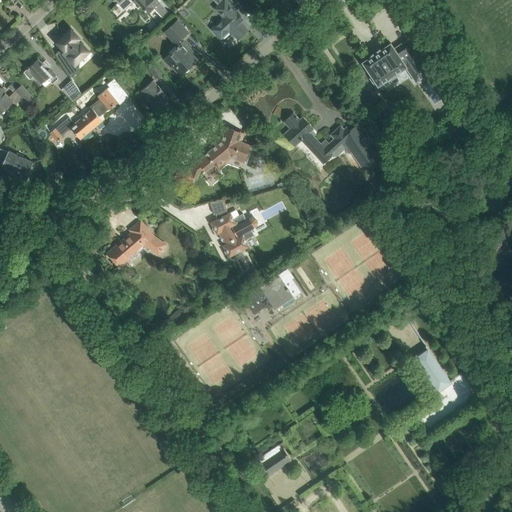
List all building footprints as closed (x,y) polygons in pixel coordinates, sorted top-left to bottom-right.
[(113,0),(115,2),(117,4),(123,11),(135,0),(143,8),(148,13),(153,7),(149,3),(150,2),(147,0),(113,0)] [(160,2),(161,1),(159,0),(151,0),(152,1),(150,2),(149,3),(153,7),(163,18),(169,13),(160,2)] [(241,37),(242,36),(245,33),(245,32),(246,31),(246,30),(246,29),(246,27),(245,26),(236,16),(237,16),(237,15),(237,14),(237,13),(237,12),(237,11),(236,11),(237,10),(242,6),(236,0),(213,0),(218,5),(214,8),(223,18),(211,29),(218,37),(225,30),(226,30),(227,30),(228,30),(229,30),(234,36),(235,37),(236,37),(238,37),(239,37),(240,37),(241,37)] [(178,19),(163,32),(175,45),(190,33),(178,19)] [(62,48),(55,54),(70,77),(80,69),(75,64),(89,51),(78,39),(80,38),(71,29),(56,42),(62,48)] [(376,83),(378,85),(388,78),(388,79),(397,74),(396,73),(405,67),(416,82),(429,73),(406,40),(394,48),(390,43),(380,50),(380,49),(372,55),(362,62),(372,77),(370,78),(374,85),(376,83)] [(169,52),(170,53),(163,59),(169,66),(171,64),(180,75),(196,60),(192,56),(194,54),(183,42),(176,48),(175,46),(169,52)] [(101,57),(94,61),(101,73),(108,69),(101,57)] [(24,72),(30,79),(34,75),(41,83),(47,77),(52,83),(57,78),(49,69),(51,68),(44,61),(41,64),(37,60),(29,67),(29,66),(27,68),(28,69),(24,72)] [(155,63),(148,68),(156,79),(163,74),(155,63)] [(61,89),(73,101),(81,93),(71,80),(61,89)] [(145,96),(150,103),(151,103),(156,109),(169,99),(163,92),(164,92),(158,85),(157,85),(153,80),(140,90),(145,96)] [(0,112),(12,101),(15,105),(20,100),(22,102),(24,101),(15,91),(15,90),(10,85),(8,87),(13,92),(8,97),(0,89),(0,88),(0,112)] [(28,103),(34,98),(22,85),(16,90),(28,103)] [(103,121),(99,117),(109,109),(117,102),(106,88),(98,96),(100,98),(89,108),(90,110),(74,123),(69,117),(50,133),(57,141),(72,129),(80,139),(103,121)] [(128,98),(120,90),(115,94),(123,103),(128,98)] [(359,167),(365,163),(352,144),(362,138),(355,128),(350,131),(346,127),(344,130),(340,126),(331,134),(334,138),(329,144),(325,140),(320,144),(309,132),(313,129),(302,118),(300,120),(293,113),(284,122),(290,128),(284,134),(287,136),(285,138),(292,145),(294,143),(296,145),(301,140),(323,163),(326,160),(327,161),(330,157),(330,156),(332,154),(336,159),(344,151),(349,156),(351,154),(359,167)] [(191,183),(193,176),(197,178),(199,170),(203,167),(206,171),(209,175),(213,175),(217,172),(217,168),(230,157),(243,162),(250,145),(240,142),(243,133),(224,126),(219,139),(214,143),(217,146),(214,148),(213,148),(192,165),(190,170),(179,166),(175,177),(191,183)] [(374,157),(362,138),(352,144),(365,163),(374,157)] [(0,148),(0,163),(2,164),(1,165),(8,168),(7,171),(16,175),(17,172),(26,177),(28,173),(30,173),(33,166),(31,166),(33,162),(23,157),(23,156),(17,153),(16,154),(8,151),(8,152),(0,148)] [(277,184),(278,187),(290,184),(281,172),(278,174),(279,174),(281,178),(281,180),(281,183),(280,184),(278,184),(277,184)] [(381,191),(375,195),(378,200),(385,196),(381,191)] [(255,218),(251,217),(246,220),(243,213),(233,218),(230,213),(228,214),(226,210),(227,210),(223,198),(210,202),(214,214),(215,214),(217,219),(211,223),(217,233),(219,232),(225,245),(223,246),(229,256),(248,246),(245,240),(254,235),(251,228),(256,225),(257,222),(255,218)] [(119,266),(127,260),(135,252),(137,253),(140,252),(143,250),(143,248),(143,245),(145,244),(159,254),(159,253),(165,244),(153,237),(140,221),(130,230),(132,232),(108,253),(119,266)] [(315,227),(312,221),(306,224),(310,230),(315,227)] [(260,285),(243,299),(254,315),(265,306),(270,307),(272,305),(275,309),(293,297),(292,295),(284,283),(291,279),(293,277),(286,267),(277,273),(260,285)] [(171,313),(177,320),(184,314),(178,307),(171,313)] [(473,405),(470,400),(478,395),(462,372),(454,377),(455,379),(451,381),(428,348),(415,357),(437,390),(437,391),(438,391),(439,390),(443,397),(418,414),(428,429),(470,400),(473,405)] [(258,459),(269,475),(291,461),(280,444),(258,459)] [(35,511),(13,480),(3,487),(19,511),(35,511)]
